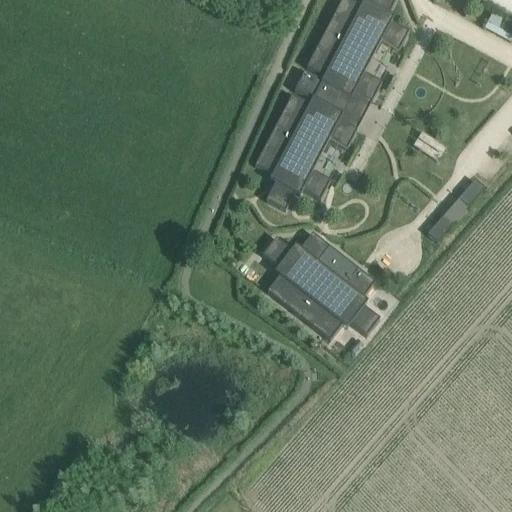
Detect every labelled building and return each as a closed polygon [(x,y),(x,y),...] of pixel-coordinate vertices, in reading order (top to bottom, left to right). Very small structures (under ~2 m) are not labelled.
[(292,98),(255,169),(273,178),(270,183),(275,186),(265,204),(285,214),(295,196),(299,199),(302,194),(320,203),(330,184),(313,174),(329,143),(347,152),(357,133),(348,128),(363,100),(372,105),(382,85),(364,76),(380,45),(398,54),(409,34),(390,25),(393,20),(388,18),(397,0),(372,0),(369,7),(364,5),(361,10),(343,0),(306,71),(324,80),(322,84),(304,75),(294,94),(312,104),(310,108),(292,98)] [(511,0),(484,0),(485,0),(511,12),(511,0)] [(476,178),(460,197),(468,204),(485,186),(476,178)] [(444,214),(428,232),(437,240),(453,221),(444,214)] [(276,241),(262,259),(278,271),(275,276),(279,279),(267,295),(330,344),(342,328),(347,331),(350,327),(366,340),(380,322),(364,309),(367,305),(363,302),(375,286),(312,237),(300,253),(295,250),(292,254),(276,241)] [(387,293),(373,312),(382,319),(397,300),(387,293)]
